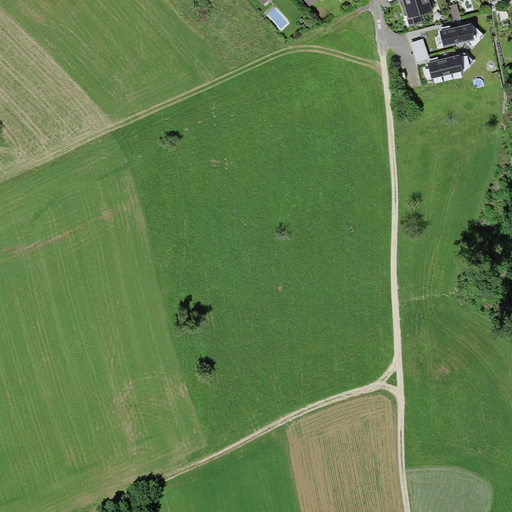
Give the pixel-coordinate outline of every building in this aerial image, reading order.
[(401,0),(408,18),(407,18),(409,26),(423,22),(421,15),(433,11),(429,0),(401,0)] [(457,4),(449,6),(453,20),(461,18),(457,4)] [(442,30),(440,31),(444,47),(474,40),(471,24),(451,28),(447,29),(442,30)] [(411,43),(417,62),(429,58),(423,38),(411,43)] [(430,62),(428,62),(432,79),(464,71),(460,55),(439,60),(436,61),(430,62)]
